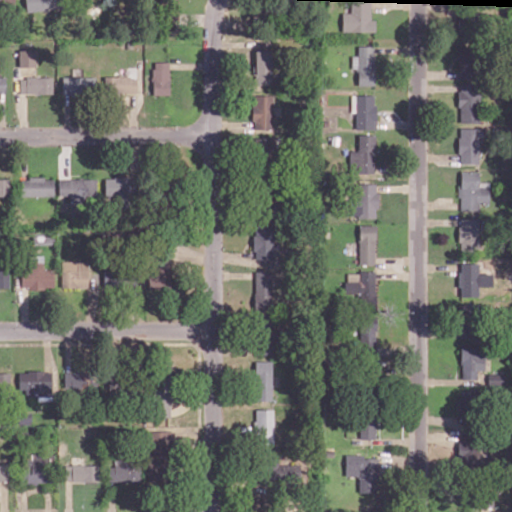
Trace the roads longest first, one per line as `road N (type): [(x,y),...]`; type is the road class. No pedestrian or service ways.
road 1 (residential): [(419,0),(417,511)]
road 2 (residential): [(214,13),(213,511)]
road 3 (residential): [(0,329),(214,328)]
road 4 (residential): [(0,135),(211,135)]
